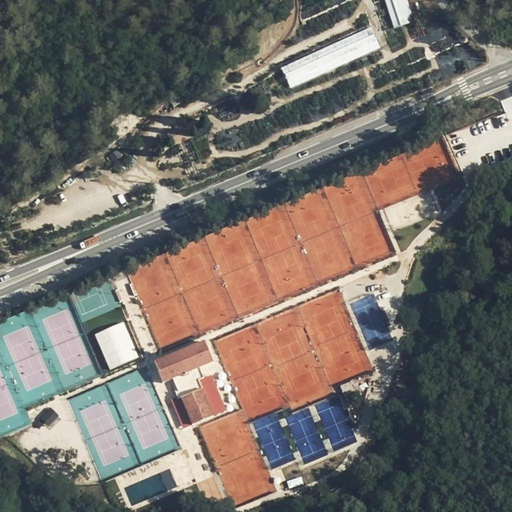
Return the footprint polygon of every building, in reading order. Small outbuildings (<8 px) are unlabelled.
[(384,0),(393,27),(413,21),(406,0),(384,0)] [(118,149),(108,155),(111,162),(122,156),(118,149)] [(362,326),(365,341),(389,335),(386,323),(380,325),(374,298),(354,303),(359,327),(362,326)] [(123,321),(95,333),(110,369),(138,357),(123,321)] [(205,343),(154,364),(163,384),(173,380),(179,396),(170,400),(182,429),(213,416),(198,380),(204,378),(200,370),(213,364),(205,343)] [(338,406),(320,411),(330,448),(354,441),(348,419),(342,420),(338,406)] [(53,408),(40,414),(46,426),(59,421),(53,408)]
